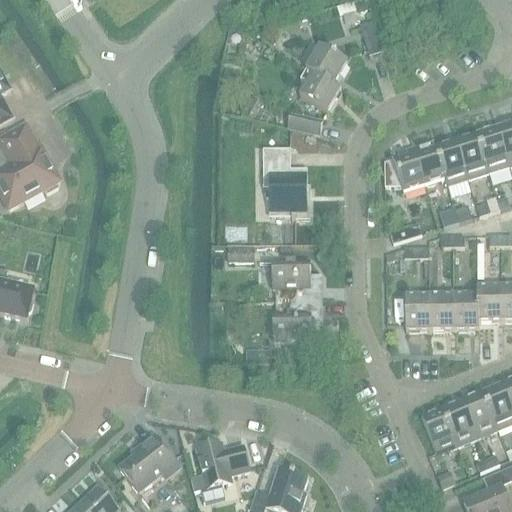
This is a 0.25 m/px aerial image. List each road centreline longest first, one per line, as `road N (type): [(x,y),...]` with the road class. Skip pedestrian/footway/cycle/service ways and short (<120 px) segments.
road 1 (residential): [(391,402),(355,305),(355,160),(367,127),(386,109),(511,67)]
road 2 (residential): [(114,390),(150,189),(146,134),(116,82)]
road 3 (residential): [(361,490),(297,431),(114,390)]
road 4 (residential): [(0,504),(114,390)]
road 5 (residential): [(391,402),(511,358)]
